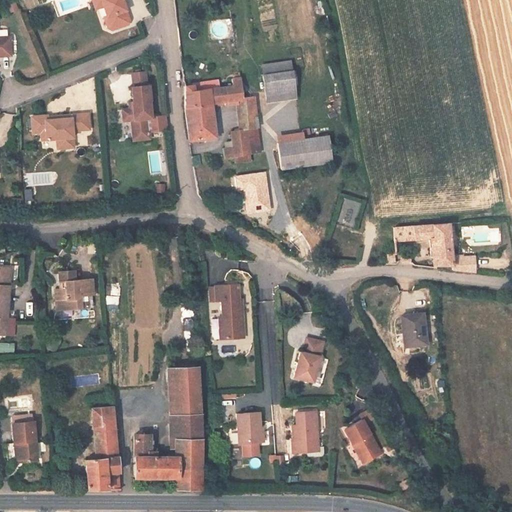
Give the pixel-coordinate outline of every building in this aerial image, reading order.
[(89,0),(91,6),(98,3),(101,9),(105,19),(102,21),(105,30),(112,34),(127,28),(129,23),(120,0),(89,0)] [(101,9),(98,3),(91,6),(94,13),(101,9)] [(0,61),(10,61),(9,42),(0,42),(0,61)] [(287,68),(257,72),(261,98),(262,105),(292,100),(287,68)] [(130,90),(142,89),(140,75),(128,77),(130,90)] [(192,89),(182,91),(184,111),(209,107),(209,105),(222,104),(222,107),(234,106),(234,102),(238,102),(238,101),(236,83),(228,84),(229,90),(193,95),(192,89)] [(130,105),(128,105),(129,112),(119,114),(120,125),(128,124),(131,144),(147,142),(146,135),(144,122),(148,121),(148,120),(146,103),(147,103),(145,88),(142,89),(130,90),(128,91),(130,105)] [(227,149),(220,150),(222,162),(245,158),(242,131),(254,130),(249,99),(238,101),(238,102),(234,102),(234,106),(238,130),(224,132),(227,149)] [(209,107),(184,111),(185,124),(188,144),(213,140),(209,107)] [(55,144),(70,143),(70,135),(85,134),(84,119),(45,122),(45,120),(29,121),(30,138),(38,137),(39,145),(55,144)] [(144,122),(146,135),(164,133),(162,119),(148,120),(148,121),(144,122)] [(254,130),(242,131),(245,158),(257,156),(254,130)] [(274,148),(299,144),(298,136),(273,140),(274,148)] [(323,140),(299,144),(302,171),(327,167),(323,140)] [(70,143),(55,144),(56,154),(71,153),(70,143)] [(299,144),(274,148),(277,174),(302,171),(299,144)] [(238,203),(246,202),(248,213),(270,210),(265,173),(234,177),(238,203)] [(410,226),(412,240),(429,239),(435,267),(451,266),(450,257),(445,224),(410,226)] [(412,240),(410,226),(389,227),(391,242),(412,240)] [(394,265),(392,254),(383,255),(384,265),(394,265)] [(472,255),(450,257),(451,266),(452,271),(475,274),(472,255)] [(56,292),(56,302),(59,302),(59,313),(86,311),(85,298),(90,297),(89,282),(72,283),(71,273),(56,274),(57,285),(62,285),(63,292),(56,292)] [(219,326),(220,338),(240,337),(239,325),(237,325),(236,316),(239,315),(238,298),(235,298),(234,283),(212,284),(213,300),(218,300),(219,316),(216,316),(217,326),(219,326)] [(420,344),(416,314),(395,316),(398,346),(420,344)] [(303,338),(299,352),(296,351),(290,376),(310,381),(320,342),(303,338)] [(171,412),(172,432),(197,432),(196,415),(193,366),(168,368),(171,412)] [(168,368),(162,369),(166,412),(167,432),(172,432),(171,412),(168,368)] [(109,407),(93,408),(94,435),(87,436),(89,460),(80,460),(81,490),(115,490),(111,434),(109,407)] [(93,408),(85,409),(87,436),(94,435),(93,408)] [(304,452),(304,447),(314,446),(312,411),(292,412),(293,430),(290,430),(291,441),(288,441),(289,454),(304,452)] [(256,412),(233,414),(235,445),(258,444),(256,412)] [(343,426),(351,441),(354,439),(365,459),(379,451),(361,416),(343,426)] [(10,426),(12,445),(17,444),(19,464),(35,462),(32,424),(10,426)] [(150,458),(150,452),(145,451),(145,435),(129,435),(130,476),(172,477),(172,490),(198,490),(197,432),(172,432),(172,440),(172,458),(150,458)] [(365,459),(354,439),(351,441),(362,461),(365,459)] [(59,490),(58,475),(50,475),(51,490),(59,490)]
